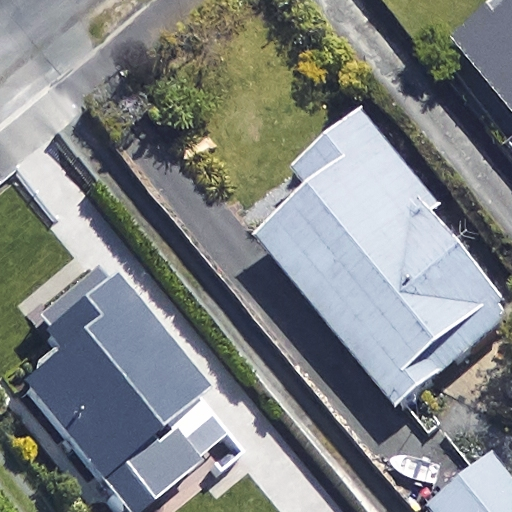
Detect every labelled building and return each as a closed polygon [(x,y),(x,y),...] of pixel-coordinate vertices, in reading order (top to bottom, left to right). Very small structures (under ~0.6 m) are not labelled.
[(511,5),(455,50),(511,122),(511,5)] [(506,306),(351,117),(283,173),(303,197),(252,239),(395,413),(453,366),(492,414),(511,397),(511,327),(499,312),(506,306)] [(193,400),(111,300),(5,385),(107,511),(135,511),(176,479),(144,440),(193,400)] [(243,386),(212,413),(245,450),(276,423),(243,386)] [(344,511),(350,507),(290,434),(221,490),(239,511),(344,511)] [(511,511),(511,483),(491,458),(427,511),(511,511)]
